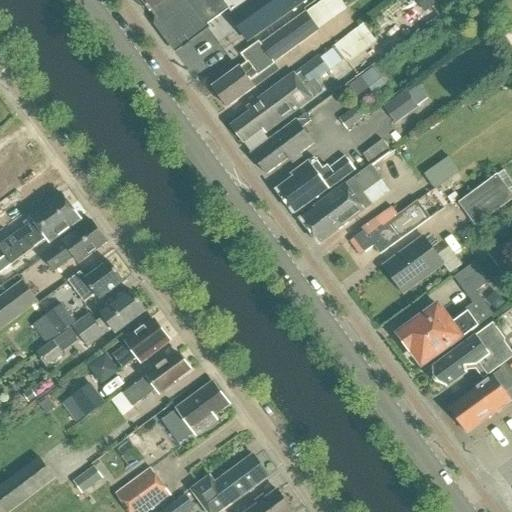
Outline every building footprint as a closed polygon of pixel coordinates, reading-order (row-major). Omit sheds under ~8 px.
[(187,39),(229,8),(223,0),(149,0),(155,7),(157,5),(159,8),(161,7),(164,11),(165,10),(168,14),(168,13),(187,39)] [(223,0),(229,8),(232,12),(228,15),(248,42),(306,0),(223,0)] [(414,0),(426,14),(442,0),(414,0)] [(263,45),(261,43),(245,56),(249,62),(240,68),(240,67),(213,87),(228,108),(256,88),(251,81),(274,64),(273,62),(319,29),(307,12),(263,45)] [(364,23),(333,44),(347,64),(377,42),(364,23)] [(311,86),(330,72),(319,56),(300,70),(311,86)] [(374,95),(386,86),(373,69),(349,87),(357,97),(369,88),(374,95)] [(233,125),(247,143),(264,130),(266,134),(314,98),(295,73),(248,108),(251,112),(233,125)] [(396,124),(419,108),(405,90),(400,94),(401,95),(384,107),(396,124)] [(348,131),(370,113),(362,102),(339,120),(348,131)] [(307,114),(252,154),(268,175),(300,152),(301,154),(314,144),(302,128),(312,121),(307,114)] [(13,134),(0,143),(0,206),(16,195),(30,184),(22,173),(35,163),(13,134)] [(383,139),(362,154),(369,163),(390,149),(383,139)] [(449,156),(423,173),(433,188),(459,171),(449,156)] [(296,214),(355,171),(346,158),(331,169),(329,165),(324,169),(316,158),(292,175),(294,177),(278,189),(296,214)] [(383,180),(372,165),(314,208),(315,209),(301,219),(320,245),(373,205),(365,194),(383,180)] [(511,194),(498,175),(459,204),(476,228),(511,201),(511,194)] [(0,274),(12,265),(13,265),(35,249),(34,248),(48,238),(51,243),(82,220),(62,194),(31,216),(34,220),(0,245),(0,248),(6,256),(0,260),(0,274)] [(364,232),(355,239),(366,253),(374,247),(381,255),(430,218),(417,201),(382,227),(376,219),(374,221),(365,227),(365,228),(364,228),(364,229),(364,230),(363,231),(364,231),(364,232)] [(109,241),(93,221),(45,257),(56,271),(76,256),(81,263),(109,241)] [(444,264),(424,237),(388,264),(408,291),(444,264)] [(498,268),(511,257),(511,252),(504,243),(489,255),(498,268)] [(111,262),(87,280),(82,273),(70,282),(86,303),(96,295),(100,300),(125,281),(111,262)] [(490,283),(476,263),(455,278),(469,298),(490,283)] [(0,332),(40,303),(23,281),(0,298),(0,332)] [(91,314),(74,327),(89,346),(113,328),(117,334),(147,312),(133,292),(103,314),(104,317),(97,322),(91,314)] [(451,348),(463,339),(462,337),(494,314),(482,298),(466,310),(468,313),(453,324),(440,306),(428,314),(427,313),(414,322),(415,324),(400,335),(404,340),(402,341),(406,348),(409,346),(423,366),(437,356),(439,357),(452,348),(451,348)] [(63,305),(34,326),(48,345),(77,323),(63,305)] [(129,343),(113,355),(123,369),(139,357),(143,363),(144,362),(145,363),(155,356),(154,355),(170,342),(168,340),(170,339),(163,329),(161,330),(154,321),(127,341),(129,343)] [(484,380),(511,358),(511,350),(506,342),(506,339),(494,323),(433,368),(433,380),(436,383),(448,389),(469,373),(468,372),(469,371),(477,370),(484,380)] [(47,368),(64,355),(54,342),(37,354),(47,368)] [(26,357),(34,351),(29,345),(21,351),(26,357)] [(102,386),(120,372),(106,354),(88,368),(102,386)] [(147,376),(148,377),(125,394),(134,407),(157,390),(161,395),(164,393),(165,395),(175,387),(174,386),(176,384),(175,383),(191,370),(189,367),(190,365),(183,356),(182,357),(180,354),(168,363),(166,361),(147,376)] [(511,363),(450,408),(468,433),(496,413),(500,413),(511,404),(511,363)] [(177,409),(179,412),(168,421),(183,442),(194,434),(197,437),(219,420),(216,416),(231,405),(214,382),(177,409)] [(72,397),(86,418),(106,403),(91,383),(72,397)] [(29,403),(37,398),(32,390),(24,396),(29,403)] [(253,454),(215,482),(210,476),(191,491),(206,511),(222,511),(232,505),(270,477),(253,454)] [(0,511),(12,511),(57,479),(40,457),(0,486),(0,511)] [(83,494),(104,479),(95,467),(74,482),(83,494)] [(151,468),(116,495),(128,511),(149,511),(171,496),(151,468)] [(294,511),(279,490),(249,511),(294,511)] [(188,511),(195,507),(186,495),(162,511),(188,511)]
